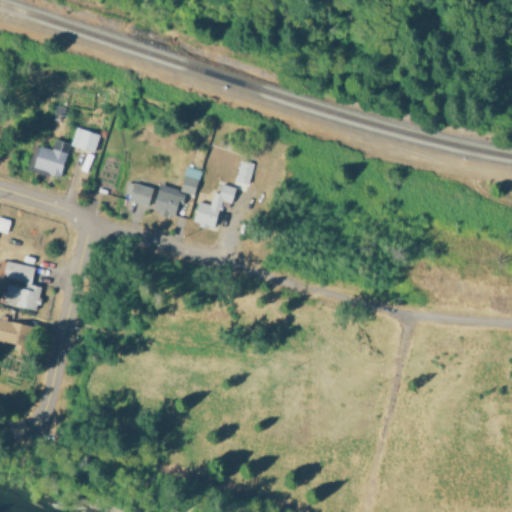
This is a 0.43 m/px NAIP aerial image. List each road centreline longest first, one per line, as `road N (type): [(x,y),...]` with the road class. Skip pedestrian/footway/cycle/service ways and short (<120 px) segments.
road 1 (residential): [(32,434),(43,427),(83,224)]
road 2 (residential): [(290,290),(83,224)]
